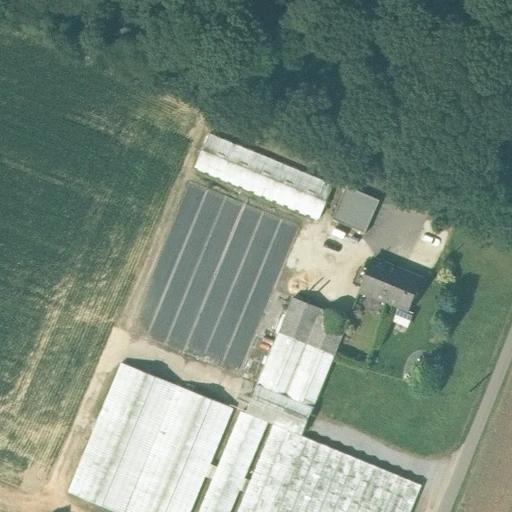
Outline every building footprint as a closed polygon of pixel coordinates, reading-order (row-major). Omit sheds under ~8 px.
[(333,185),(209,134),(195,168),(319,219),(333,185)] [(370,217),(338,204),(323,239),(355,252),(370,217)] [(421,279),(373,259),(360,291),(408,311),(421,279)] [(150,339),(242,371),(266,304),(217,287),(211,304),(168,289),(150,339)] [(293,297),(257,384),(257,385),(246,413),(241,411),(199,511),(230,511),(267,422),(273,425),(237,511),(410,511),(421,485),(301,436),(349,320),(293,297)] [(190,511),(233,408),(121,363),(68,492),(116,511),(190,511)]
